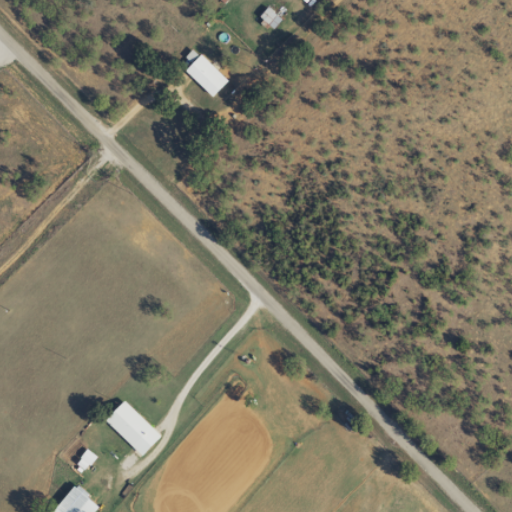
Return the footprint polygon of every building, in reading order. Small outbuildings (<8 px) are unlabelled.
[(269,29),(278,19),(264,7),(255,17),(269,29)] [(208,96),(222,82),(197,56),(182,70),(208,96)] [(100,419),(136,456),(157,436),(120,400),(100,419)] [(77,472),(91,457),(84,450),(70,465),(77,472)] [(46,511),(73,511),(87,497),(72,483),(46,511)]
